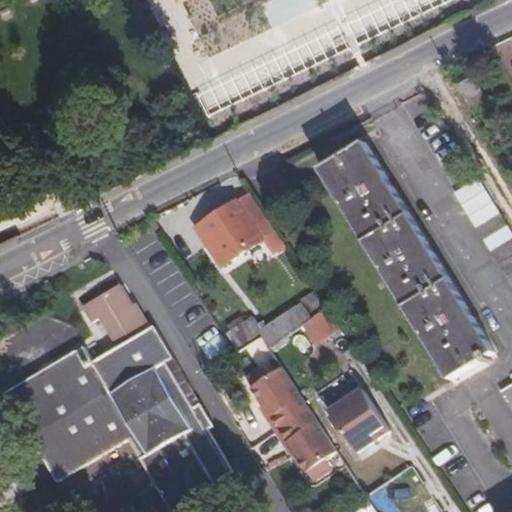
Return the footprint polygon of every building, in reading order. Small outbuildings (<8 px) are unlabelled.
[(470,76),(455,84),(469,108),(484,99),(470,76)] [(321,169),(450,382),(495,356),(479,331),(437,262),(391,187),(365,143),(321,169)] [(511,240),(477,182),(455,195),(511,288),(511,240)] [(219,268),(269,232),(248,201),(238,208),(235,203),(194,230),(219,268)] [(56,483),(135,444),(169,511),(172,511),(231,482),(129,282),(88,303),(113,353),(93,363),(87,351),(9,390),(56,483)] [(245,322),(222,335),(234,353),(256,338),(266,352),(322,309),(314,295),(301,303),(309,315),(300,321),(294,311),(255,336),(245,322)] [(313,346),(336,337),(327,315),(304,324),(313,346)] [(242,351),(227,360),(234,372),(250,362),(242,351)] [(243,378),(309,485),(343,465),(283,367),(273,373),(267,364),(243,378)] [(317,393),(358,456),(392,434),(351,371),(317,393)] [(511,386),(502,393),(511,409),(511,386)]
